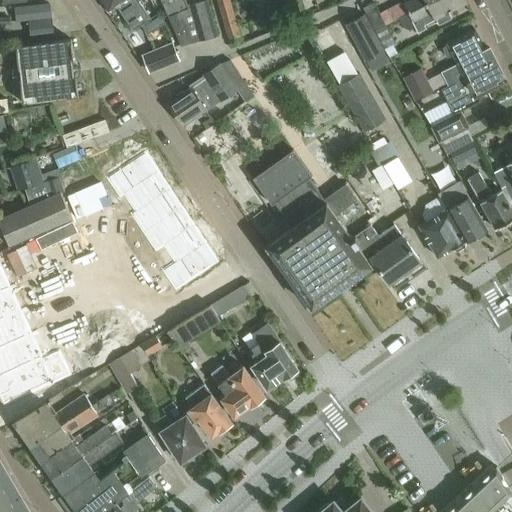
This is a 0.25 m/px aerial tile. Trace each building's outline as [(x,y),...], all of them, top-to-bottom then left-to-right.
[(137,0),(101,0),(108,10),(120,2),(130,17),(126,20),(133,30),(141,25),(146,35),(163,26),(156,14),(148,19),(137,1),(137,0)] [(160,0),(175,33),(184,30),(179,12),(178,12),(172,0),(160,0)] [(172,0),(178,12),(179,12),(184,30),(175,33),(180,46),(217,35),(207,0),(206,0),(187,6),(184,0),(172,0)] [(242,41),(230,0),(216,0),(230,44),(242,41)] [(408,13),(434,0),(411,0),(403,4),(408,13)] [(464,0),(434,0),(408,13),(408,14),(407,14),(417,33),(426,29),(424,25),(436,19),(438,25),(450,19),(447,12),(466,3),(464,0)] [(385,25),(374,3),(363,9),(375,30),(385,25)] [(52,19),(50,4),(10,8),(11,23),(52,19)] [(384,50),(365,15),(346,25),(365,60),(384,50)] [(52,19),(28,21),(30,39),(54,36),(52,19)] [(394,42),(385,26),(375,31),(389,57),(396,53),(391,44),(394,42)] [(440,72),(447,86),(464,77),(495,61),(489,48),(485,50),(474,28),(446,42),(447,44),(443,49),(446,56),(453,55),(457,64),(440,72)] [(78,96),(71,39),(15,46),(23,103),(78,96)] [(142,54),(146,65),(177,53),(173,42),(142,54)] [(344,67),(351,61),(340,47),(333,52),(344,67)] [(180,60),(177,53),(146,65),(149,72),(180,60)] [(464,77),(447,86),(442,89),(453,112),(478,100),(476,97),(502,84),(499,77),(502,75),(495,61),(464,77)] [(237,89),(220,64),(203,75),(204,75),(189,85),(190,88),(168,103),(183,125),(237,89)] [(433,92),(420,68),(404,77),(416,100),(433,92)] [(386,119),(360,73),(338,85),(364,132),(386,119)] [(0,112),(9,111),(8,99),(0,100),(0,112)] [(488,102),(469,109),(476,127),(495,120),(488,102)] [(201,137),(224,173),(245,159),(237,147),(251,138),(256,146),(269,137),(250,106),(201,137)] [(472,139),(458,112),(431,126),(446,153),(472,139)] [(110,132),(105,121),(63,136),(68,147),(110,132)] [(398,157),(389,142),(374,150),(383,166),(398,157)] [(145,152),(111,175),(124,195),(128,192),(175,262),(171,265),(184,285),(218,262),(145,152)] [(311,308),(371,265),(355,244),(358,242),(354,236),(352,238),(335,214),(355,199),(345,185),(323,200),(325,203),(300,221),(295,213),(318,197),(304,177),(290,157),(262,177),(258,180),(286,219),(292,227),(269,244),(266,245),(311,308)] [(45,181),(37,159),(11,167),(18,190),(45,181)] [(511,202),(511,175),(508,166),(495,173),(510,204),(511,202)] [(491,196),(478,172),(466,179),(479,202),(494,229),(511,218),(511,208),(502,190),(491,196)] [(438,193),(466,241),(466,240),(476,235),(479,235),(483,233),(485,230),(487,229),(468,197),(457,204),(447,188),(438,193)] [(0,218),(0,224),(9,246),(71,219),(60,192),(0,218)] [(466,241),(438,193),(438,194),(447,209),(419,226),(437,257),(451,249),(457,251),(464,246),(466,241)] [(390,202),(404,221),(414,215),(400,195),(390,202)] [(100,200),(90,207),(94,214),(104,207),(100,200)] [(104,207),(94,214),(99,220),(109,214),(104,207)] [(355,244),(371,265),(373,268),(376,266),(389,283),(420,261),(401,234),(394,224),(378,235),(370,224),(354,236),(358,242),(355,244)] [(124,236),(114,243),(118,250),(128,243),(124,236)] [(128,243),(118,250),(123,256),(133,250),(128,243)] [(25,252),(18,255),(23,266),(30,263),(25,252)] [(18,255),(11,259),(16,269),(23,266),(18,255)] [(30,263),(23,266),(28,276),(35,273),(30,263)] [(0,266),(0,397),(4,406),(70,375),(59,351),(43,359),(0,266)] [(23,266),(16,269),(21,280),(28,276),(23,266)] [(148,272),(138,279),(142,286),(152,279),(148,272)] [(35,273),(28,276),(33,287),(40,283),(35,273)] [(28,276),(21,280),(26,290),(33,287),(28,276)] [(152,279),(142,286),(147,292),(157,286),(152,279)] [(171,280),(143,297),(165,332),(193,315),(171,280)] [(249,282),(248,282),(166,332),(181,352),(190,347),(187,342),(220,322),(217,317),(250,297),(243,286),(249,282)] [(40,283),(33,287),(37,297),(44,294),(40,283)] [(33,287),(26,290),(30,300),(37,297),(33,287)] [(46,298),(39,301),(44,312),(51,308),(46,298)] [(39,301),(32,305),(37,315),(44,312),(39,301)] [(51,308),(44,312),(49,322),(56,319),(51,308)] [(44,312),(37,315),(42,326),(49,322),(44,312)] [(56,319),(49,322),(54,333),(61,329),(56,319)] [(49,322),(42,326),(47,336),(54,333),(49,322)] [(280,341),(268,323),(253,334),(259,342),(249,349),(256,361),(251,365),(266,388),(283,377),(283,378),(285,377),(288,378),(289,379),(296,374),(296,373),(295,369),(297,368),(279,341),(280,341)] [(54,333),(47,336),(50,343),(64,336),(61,329),(54,333)] [(163,348),(156,337),(142,345),(149,356),(163,348)] [(142,367),(132,352),(110,366),(126,392),(138,385),(131,374),(142,367)] [(229,376),(222,365),(210,373),(225,394),(220,398),(226,407),(227,406),(234,416),(249,405),(250,406),(253,404),(256,404),(261,401),(262,397),(264,395),(243,366),(229,376)] [(232,422),(204,384),(185,397),(192,407),(187,410),(198,425),(201,424),(211,437),(218,432),(221,430),(224,431),(229,427),(229,424),(232,422)] [(45,404),(14,423),(30,446),(91,405),(84,395),(53,415),(45,404)] [(91,405),(30,446),(41,462),(72,441),(68,435),(98,415),(98,414),(114,403),(108,395),(91,406),(91,405)] [(435,416),(429,407),(425,410),(418,415),(424,423),(435,416)] [(171,424),(165,414),(153,422),(166,441),(165,441),(173,453),(174,452),(180,462),(193,453),(196,454),(201,450),(202,447),(205,445),(185,415),(171,424)] [(72,441),(41,462),(52,477),(111,435),(105,426),(84,441),(80,435),(72,441)] [(111,435),(52,477),(63,492),(92,471),(88,465),(118,444),(123,441),(116,432),(111,435)] [(103,486),(74,508),(76,511),(101,511),(128,493),(123,486),(139,474),(141,477),(165,460),(147,434),(122,451),(128,458),(108,473),(102,464),(92,471),(103,486)] [(511,511),(511,449),(504,437),(503,438),(511,452),(505,457),(496,466),(447,511),(511,511)] [(445,438),(443,448),(458,439),(445,438)] [(92,471),(63,492),(74,508),(103,486),(92,471)] [(128,493),(101,511),(132,511),(138,507),(135,503),(156,487),(149,478),(128,493)] [(317,511),(409,511),(407,508),(400,511),(371,511),(361,499),(353,505),(350,501),(347,504),(341,497),(334,503),(333,502),(331,504),(326,503),(317,511)]
